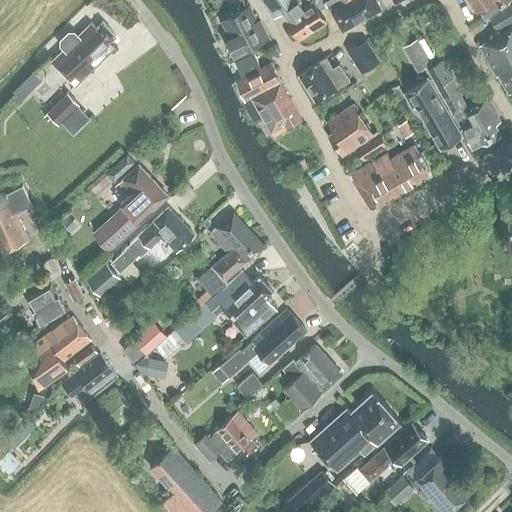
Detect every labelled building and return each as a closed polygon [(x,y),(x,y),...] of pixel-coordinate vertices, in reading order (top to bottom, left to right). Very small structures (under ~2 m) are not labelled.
[(258,0),(273,19),(282,12),(286,18),(299,38),(325,21),(311,1),(312,0),(258,0)] [(322,0),(327,7),(328,6),(342,30),(381,9),(375,0),(322,0)] [(499,9),(493,0),(467,0),(476,15),(485,9),(490,18),(501,10),(499,9)] [(493,0),(499,9),(510,1),(509,0),(493,0)] [(511,22),(511,11),(508,6),(489,19),(497,32),(511,22)] [(255,23),(246,8),(220,23),(229,38),(224,40),(234,58),(269,39),(259,21),(255,23)] [(90,24),(78,36),(74,31),(68,31),(60,39),(59,46),(63,51),(51,62),(74,86),(86,74),(86,75),(114,48),(109,43),(115,37),(102,23),(96,29),(90,24)] [(495,77),(496,77),(498,75),(509,94),(511,91),(511,26),(478,46),(495,77)] [(431,63),(417,38),(402,47),(416,72),(431,63)] [(380,61),(367,40),(347,52),(360,73),(380,61)] [(253,53),(231,64),(239,79),(234,82),(243,100),(248,97),(252,95),(280,82),(271,64),(270,63),(260,69),(253,53)] [(298,74),(315,102),(349,81),(338,64),(332,68),(325,57),(298,74)] [(483,144),(500,136),(494,125),(500,122),(487,98),(464,110),(440,61),(429,67),(439,87),(471,150),(483,144)] [(460,135),(435,93),(428,80),(404,95),(412,108),(416,105),(440,147),(460,135)] [(243,100),(242,100),(251,118),(261,113),(270,130),(283,123),(287,129),(301,120),(287,94),(286,94),(280,82),(252,95),(248,97),(243,100)] [(20,84),(13,91),(21,100),(29,93),(20,84)] [(66,92),(48,110),(46,112),(58,125),(78,105),(66,92)] [(329,136),(341,155),(354,146),(363,160),(386,145),(378,132),(372,136),(352,105),(327,122),(334,132),(329,136)] [(370,209),(431,173),(414,145),(390,159),(386,154),(349,176),(370,209)] [(126,153),(105,174),(113,182),(135,162),(126,153)] [(297,173),(308,167),(303,159),(293,165),(297,173)] [(166,196),(138,165),(119,183),(130,195),(120,204),(123,207),(93,234),(107,250),(166,196)] [(30,202),(23,186),(7,193),(15,213),(25,209),(24,206),(30,202)] [(0,243),(4,252),(27,242),(8,198),(0,200),(0,243)] [(167,209),(138,237),(112,262),(130,281),(141,272),(131,262),(139,254),(141,256),(160,237),(176,253),(194,236),(167,209)] [(68,213),(54,226),(65,237),(78,225),(68,213)] [(263,247),(233,213),(209,233),(228,254),(202,278),(217,295),(228,285),(224,282),(263,247)] [(105,264),(85,281),(98,296),(118,279),(105,264)] [(242,272),(228,285),(217,295),(176,332),(186,342),(222,310),(235,325),(234,325),(245,337),(276,310),(266,299),(273,293),(258,277),(252,283),(242,272)] [(82,296),(74,279),(65,284),(73,301),(82,296)] [(66,310),(56,293),(49,283),(25,298),(31,308),(41,325),(66,310)] [(2,306),(0,307),(0,327),(1,328),(12,319),(2,306)] [(239,349),(219,366),(228,377),(258,351),(269,363),(305,331),(286,310),(240,351),(239,349)] [(63,362),(91,341),(72,316),(31,346),(41,360),(33,374),(39,390),(68,369),(63,362)] [(166,337),(154,323),(134,340),(146,354),(166,337)] [(175,330),(156,348),(164,356),(178,344),(181,347),(182,347),(185,347),(186,346),(187,343),(186,342),(176,332),(175,330)] [(122,350),(133,363),(143,355),(132,342),(122,350)] [(97,352),(90,344),(72,358),(78,366),(97,352)] [(319,393),(317,390),(338,371),(314,345),(294,363),(292,361),(281,370),(291,381),(287,384),(306,405),(319,393)] [(91,394),(115,374),(100,354),(61,384),(71,396),(84,385),(91,394)] [(148,359),(145,373),(162,377),(165,363),(148,359)] [(228,377),(219,367),(212,373),(221,383),(228,377)] [(262,385),(251,372),(236,386),(246,398),(262,385)] [(135,413),(119,391),(93,411),(109,432),(135,413)] [(347,409),(310,442),(335,470),(359,449),(363,454),(398,422),(372,393),(350,412),(347,409)] [(34,394),(29,409),(32,413),(45,399),(42,396),(34,394)] [(276,398),(266,406),(270,412),(280,403),(276,398)] [(205,435),(194,445),(209,461),(225,447),(232,455),(236,451),(243,458),(256,446),(250,439),(256,434),(237,413),(213,434),(214,434),(208,439),(205,435)] [(410,422),(373,456),(359,469),(357,467),(345,478),(358,492),(395,458),(399,463),(426,439),(410,422)] [(22,427),(7,442),(14,448),(28,433),(22,427)] [(7,442),(0,448),(0,464),(9,473),(20,462),(9,450),(12,447),(7,442)] [(172,511),(211,511),(221,503),(210,491),(211,490),(171,447),(149,467),(168,487),(161,493),(166,498),(163,502),(172,511)] [(441,456),(411,482),(425,498),(428,496),(442,511),(445,511),(471,490),(441,456)] [(320,471),(308,481),(322,496),(334,486),(320,471)] [(412,489),(400,476),(383,492),(395,505),(412,489)]
